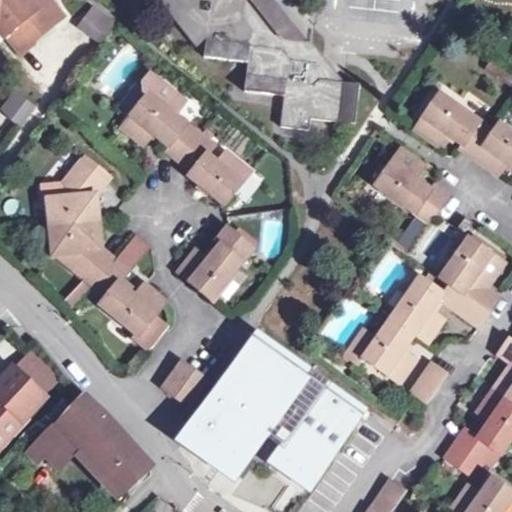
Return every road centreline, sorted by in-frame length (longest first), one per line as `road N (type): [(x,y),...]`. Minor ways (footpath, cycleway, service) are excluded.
road 1 (residential): [(340,511),(376,452),(424,442),(511,301)]
road 2 (residential): [(164,207),(164,276),(186,321),(120,413)]
road 3 (residential): [(0,288),(120,413)]
road 4 (unknown): [(0,170),(56,81),(76,17)]
road 5 (residential): [(120,413),(200,511)]
